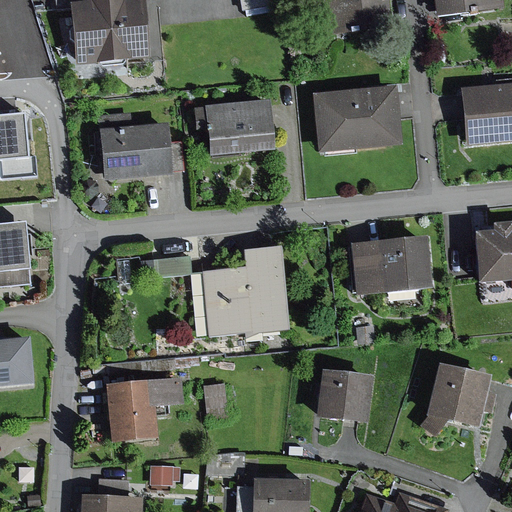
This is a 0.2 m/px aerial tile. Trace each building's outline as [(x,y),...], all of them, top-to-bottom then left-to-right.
[(89,0),(58,0),(59,14),(70,14),(73,70),(143,67),(140,6),(90,8),(89,0)] [(384,0),(322,0),(326,34),(387,28),(384,0)] [(428,0),(430,23),(502,16),(500,0),(428,0)] [(511,90),(462,94),(466,149),(511,146),(511,90)] [(394,93),(311,99),(315,151),(398,145),(394,93)] [(265,107),(200,112),(204,158),(269,153),(265,107)] [(32,111),(0,112),(0,170),(35,169),(32,111)] [(168,125),(101,127),(103,179),(169,177),(168,125)] [(23,224),(0,225),(0,288),(27,287),(23,224)] [(511,228),(468,234),(475,288),(511,283),(511,228)] [(420,240),(347,245),(351,293),(423,288),(420,240)] [(242,275),(204,277),(208,341),(282,336),(277,252),(241,255),(242,275)] [(0,388),(30,386),(28,341),(0,342),(0,388)] [(489,380),(437,368),(425,419),(476,432),(489,380)] [(368,380),(320,373),(314,416),(362,422),(368,380)] [(180,375),(102,381),(107,443),(153,439),(151,407),(183,405),(180,375)] [(227,386),(201,388),(204,422),(230,420),(227,386)] [(180,473),(151,469),(149,488),(178,491),(180,473)] [(307,511),(309,485),(252,482),(250,511),(307,511)] [(141,511),(142,501),(82,497),(80,511),(141,511)] [(392,506),(368,497),(363,511),(442,511),(400,497),(392,506)]
